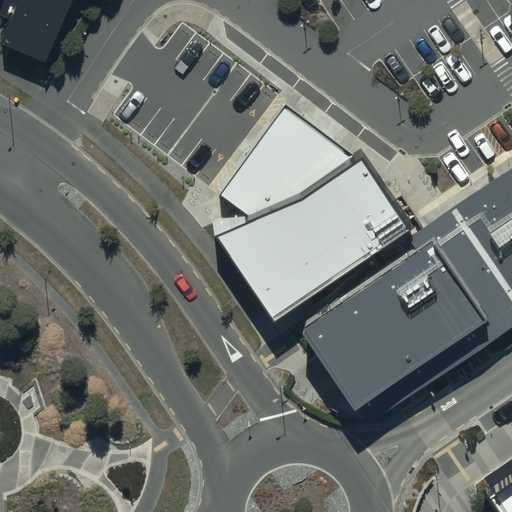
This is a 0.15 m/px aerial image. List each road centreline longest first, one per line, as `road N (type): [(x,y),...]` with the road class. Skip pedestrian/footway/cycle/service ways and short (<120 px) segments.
road 1 (residential): [(0,113),(129,216),(289,437)]
road 2 (residential): [(228,473),(120,309),(0,191)]
road 3 (residential): [(511,373),(362,475)]
